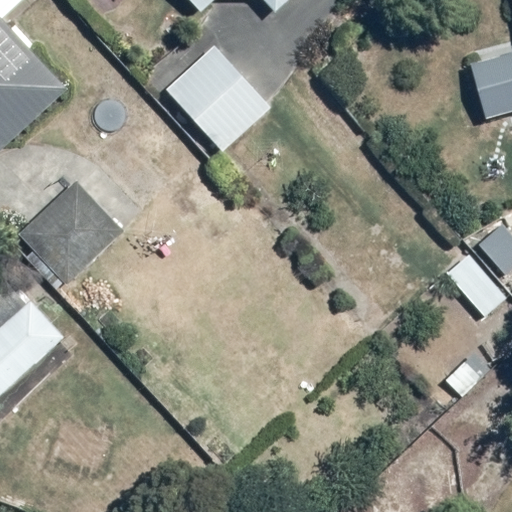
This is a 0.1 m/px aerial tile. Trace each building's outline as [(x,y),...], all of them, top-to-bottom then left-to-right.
[(193,0),(206,15),(224,0),(252,0),(267,1),(282,16),(299,0),(193,0)] [(0,161),(74,91),(0,12),(0,161)] [(274,103),(216,43),(166,90),(224,150),(274,103)] [(511,59),(480,68),(494,122),(511,116),(511,59)] [(325,84),(297,108),(336,154),(364,130),(325,84)] [(125,232),(78,178),(17,231),(64,285),(125,232)] [(511,269),(511,231),(501,221),(476,245),(506,276),(511,269)] [(0,418),(80,349),(2,276),(0,277),(0,418)]
